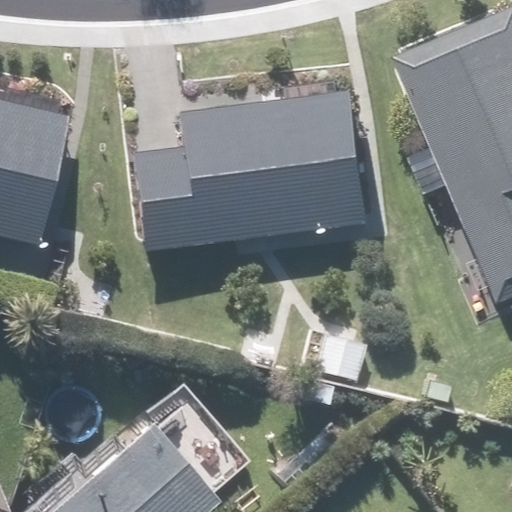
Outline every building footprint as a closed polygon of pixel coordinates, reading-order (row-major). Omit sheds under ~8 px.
[(511,6),(403,53),(510,299),(511,297),(511,6)] [(135,148),(148,247),(374,218),(357,90),(181,113),(185,142),(135,148)] [(0,232),(43,242),(72,115),(0,98),(0,232)] [(170,436),(152,417),(49,511),(20,511),(19,511),(17,511),(203,511),(223,494),(218,488),(250,458),(202,406),(170,436)] [(0,510),(12,505),(0,479),(0,510)]
